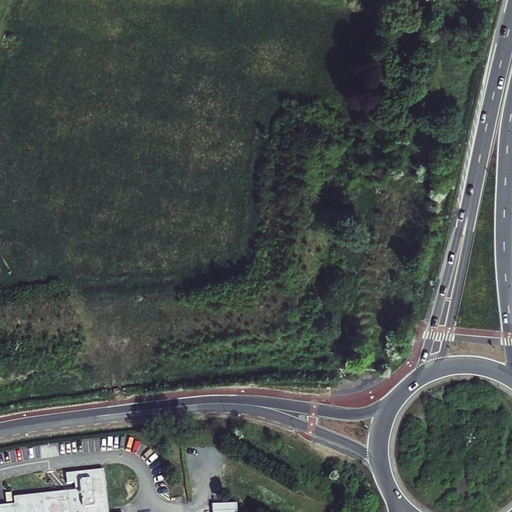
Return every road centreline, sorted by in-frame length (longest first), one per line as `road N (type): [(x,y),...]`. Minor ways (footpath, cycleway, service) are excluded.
road 1 (trunk): [(511,17),(444,323),(434,359),(419,375)]
road 2 (trunk): [(511,332),(503,215),(511,113)]
road 3 (secondary): [(206,404),(0,429)]
road 4 (secondary): [(206,404),(311,427),(353,445),(382,472)]
road 5 (secondary): [(393,401),(355,413),(258,399),(206,404)]
